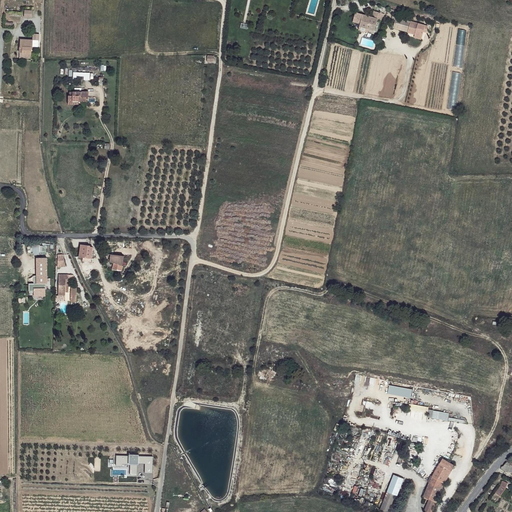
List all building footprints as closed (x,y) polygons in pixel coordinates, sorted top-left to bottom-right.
[(23,16),(31,17),(33,9),(24,8),(23,16)] [(357,17),(354,17),(353,21),(355,22),(360,24),(359,27),(369,29),(374,31),(378,19),(381,20),(383,14),(374,11),(372,17),(358,13),(357,17)] [(411,22),(396,18),(395,22),(393,28),(407,33),(411,22)] [(411,22),(407,33),(415,35),(422,37),(423,32),(424,29),(427,30),(428,27),(411,22)] [(32,38),(19,38),(19,51),(31,52),(32,38)] [(90,90),(75,90),(75,95),(71,94),(71,102),(81,102),(81,100),(89,100),(88,97),(90,97),(90,90)] [(31,244),(31,253),(39,253),(39,243),(31,244)] [(136,251),(120,250),(119,257),(128,259),(127,265),(133,266),(130,288),(139,289),(142,263),(137,262),(138,259),(134,258),(136,251)] [(64,255),(59,255),(59,267),(67,267),(64,255)] [(160,266),(153,266),(151,286),(159,287),(160,266)] [(69,275),(60,275),(59,296),(66,296),(66,293),(67,280),(69,281),(69,275)] [(411,397),(412,389),(389,385),(387,393),(411,397)] [(455,466),(442,460),(433,477),(444,483),(455,466)] [(394,474),(386,491),(395,495),(397,496),(404,478),(394,474)] [(444,483),(433,477),(425,495),(430,498),(436,500),(444,483)] [(501,496),(507,482),(502,480),(496,493),(501,496)] [(365,494),(366,488),(356,485),(354,492),(365,494)] [(387,511),(395,495),(386,491),(377,511),(387,511)] [(432,511),(436,500),(430,498),(425,510),(429,511),(432,511)]
